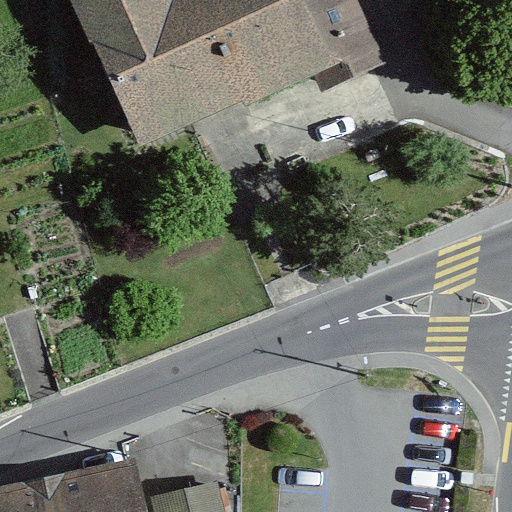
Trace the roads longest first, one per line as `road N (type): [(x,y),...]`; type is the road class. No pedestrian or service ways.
road 1 (residential): [(305,333),(0,446)]
road 2 (residential): [(511,251),(351,300),(305,333)]
road 3 (residential): [(305,333),(511,342)]
